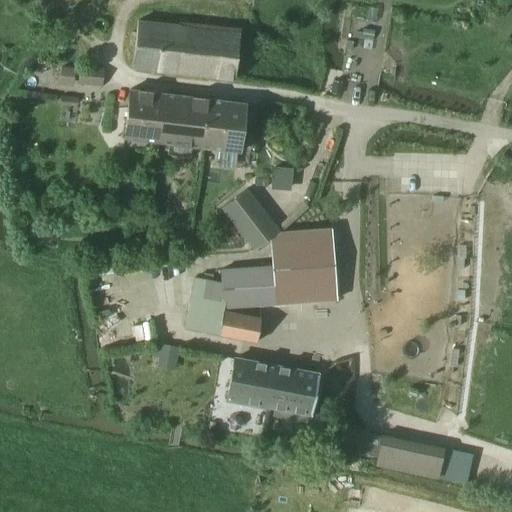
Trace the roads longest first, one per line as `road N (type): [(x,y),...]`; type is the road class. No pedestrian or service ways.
road 1 (track): [(511,470),(466,444),(363,416),(355,328)]
road 2 (unclassified): [(511,138),(320,104)]
road 3 (unknown): [(320,104),(299,187),(271,220)]
